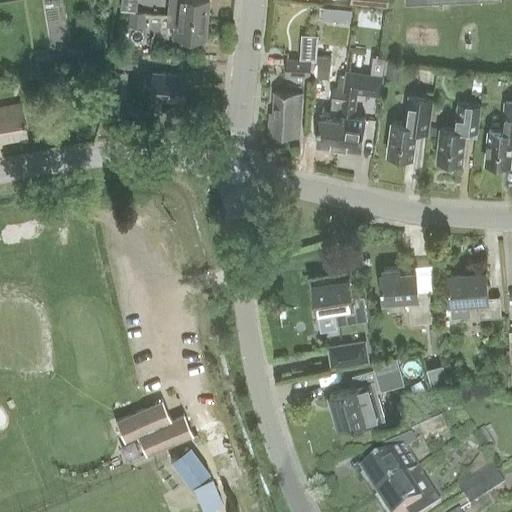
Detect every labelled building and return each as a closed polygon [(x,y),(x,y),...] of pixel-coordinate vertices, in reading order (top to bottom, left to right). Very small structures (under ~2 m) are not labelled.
[(169,6),(168,16),(207,20),(208,0),(176,0),(176,6),(169,6)] [(146,14),(130,12),(128,25),(145,27),(146,14)] [(207,20),(168,16),(167,27),(174,27),(173,38),(205,41),(207,20)] [(117,53),(116,67),(136,69),(138,55),(117,53)] [(329,78),(331,56),(317,55),(315,77),(329,78)] [(311,59),(287,58),(285,75),(310,77),(311,59)] [(388,63),(386,77),(398,79),(400,64),(388,63)] [(366,116),(355,115),(358,93),(381,96),(384,75),(346,70),(343,89),(336,147),(361,150),(366,116)] [(182,101),(185,75),(152,72),(149,104),(161,105),(162,99),(182,101)] [(127,87),(113,85),(112,99),(125,100),(127,87)] [(316,144),(336,147),(343,89),(334,87),(330,112),(321,110),(316,144)] [(299,136),(303,96),(277,93),(274,114),(270,114),(268,133),(299,136)] [(409,95),(405,123),(392,122),(388,154),(413,157),(417,130),(428,131),(433,98),(409,95)] [(459,102),(457,117),(456,130),(441,128),(440,135),(437,159),(462,162),(465,136),(478,137),(481,104),(459,102)] [(511,102),(507,102),(506,113),(504,132),(489,131),(486,163),(511,165),(511,152),(511,102)] [(21,104),(0,107),(0,139),(26,135),(21,104)] [(431,126),(430,134),(440,135),(441,128),(431,126)] [(383,269),(383,273),(381,273),(384,300),(409,298),(411,323),(432,321),(429,288),(418,289),(416,270),(400,272),(400,267),(383,269)] [(487,270),(448,273),(452,316),(470,314),(469,301),(478,300),(480,318),(501,316),(500,296),(489,297),(487,270)] [(318,311),(334,308),(337,324),(368,320),(364,295),(353,297),(350,278),(313,283),(318,311)] [(366,340),(327,345),(330,367),(369,361),(366,340)] [(377,391),(381,390),(404,384),(397,360),(381,365),(382,367),(353,375),(356,386),(330,394),(341,431),(384,418),(377,391)] [(444,363),(428,367),(434,389),(449,385),(444,363)] [(170,421),(162,400),(115,420),(124,441),(138,435),(146,455),(193,435),(184,415),(170,421)] [(424,426),(441,419),(436,409),(420,416),(424,426)] [(441,419),(424,426),(419,428),(424,440),(447,430),(445,426),(453,422),(451,415),(441,420),(441,419)] [(362,474),(377,498),(407,479),(406,479),(419,471),(419,470),(407,451),(418,444),(412,435),(384,448),(389,457),(362,474)] [(171,460),(170,460),(190,487),(191,486),(209,473),(190,446),(171,460)] [(458,486),(464,497),(485,484),(499,474),(493,465),(458,486)] [(430,511),(441,505),(419,471),(406,479),(407,479),(377,498),(386,511),(430,511)] [(505,485),(499,474),(485,484),(464,497),(470,507),(505,485)] [(203,511),(221,504),(211,480),(192,488),(202,511),(203,511)]
